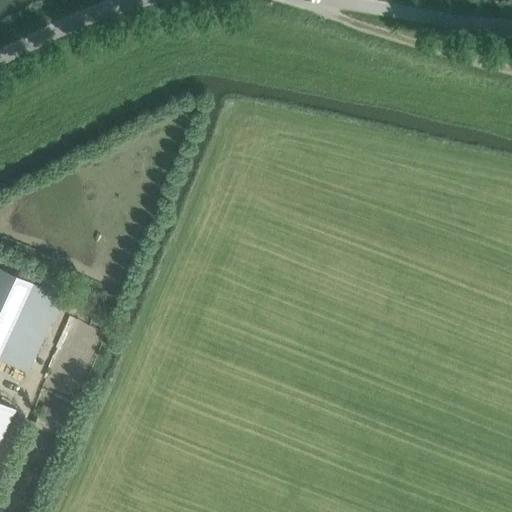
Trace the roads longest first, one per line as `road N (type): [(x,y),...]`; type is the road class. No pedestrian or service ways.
road 1 (unclassified): [(325,0),(511,30)]
road 2 (unclassified): [(0,62),(134,0)]
